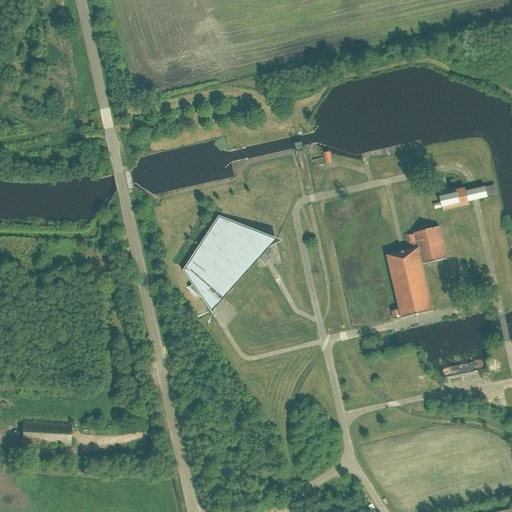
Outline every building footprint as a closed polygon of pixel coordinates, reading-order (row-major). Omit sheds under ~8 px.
[(326,164),(333,163),(332,158),(330,152),(324,154),(325,158),(326,164)] [(469,205),(465,189),(440,195),(442,203),(434,205),(435,210),(443,208),(444,211),(469,205)] [(199,297),(211,315),(213,309),(255,262),(259,258),(265,264),(270,258),(264,252),(268,248),(275,244),(267,241),(218,218),(183,273),(191,285),(188,288),(199,297)] [(396,322),(401,320),(402,319),(433,311),(423,265),(447,259),(439,227),(414,233),(414,234),(407,236),(411,250),(387,256),(400,310),(392,312),(394,320),(396,322)] [(70,445),(71,425),(23,423),(22,443),(70,445)]
